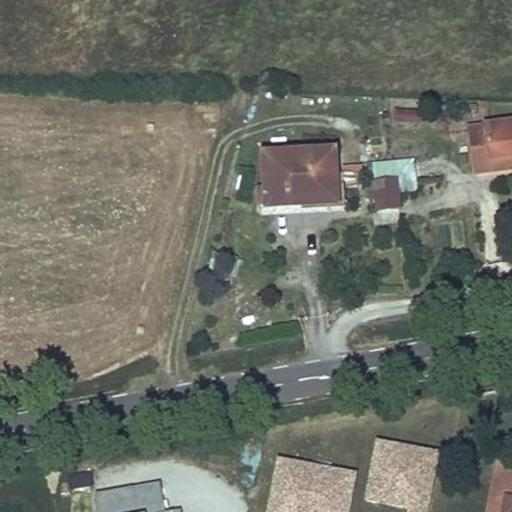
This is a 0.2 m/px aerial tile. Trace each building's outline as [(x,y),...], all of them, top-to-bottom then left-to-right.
[(395,109),(394,124),(420,126),(421,110),(395,109)] [(511,124),(471,130),(476,173),(511,168),(511,124)] [(268,209),(306,207),(306,199),(336,197),(333,154),(265,158),(267,191),(260,191),(260,205),(262,208),(268,208),(268,209)] [(373,166),(375,183),(397,181),(399,195),(418,193),(415,161),(373,166)] [(361,174),(342,175),(342,188),(362,187),(361,174)] [(375,183),(378,212),(400,209),(399,195),(397,181),(375,183)] [(336,197),(306,199),(306,207),(336,205),(336,197)] [(213,253),(209,270),(234,276),(238,259),(213,253)] [(424,511),(435,454),(376,443),(365,501),(408,509),(407,511),(424,511)] [(345,511),(352,475),(277,461),(268,511),(345,511)] [(511,466),(498,464),(489,511),(504,511),(507,499),(511,499),(511,466)] [(136,511),(133,488),(95,495),(98,511),(136,511)]
